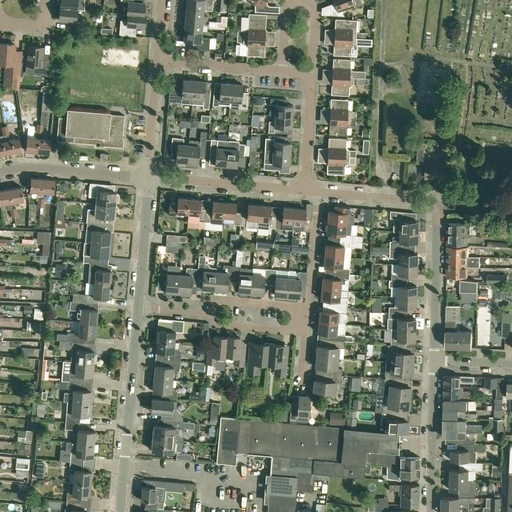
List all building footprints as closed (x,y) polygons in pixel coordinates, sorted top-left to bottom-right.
[(83,3),(83,0),(58,0),(58,2),(59,3),(59,8),(76,9),(77,3),(83,3)] [(126,14),(127,14),(143,16),(144,3),(132,2),(132,0),(119,0),(120,2),(127,2),(126,14)] [(185,0),(185,8),(203,10),(211,11),(212,0),(213,0),(185,0)] [(216,0),(216,11),(225,11),(225,0),(216,0)] [(254,12),(268,12),(268,6),(264,4),(265,0),(244,0),(254,4),(254,12)] [(330,15),(344,16),(345,16),(345,10),(350,8),(361,3),(359,0),(332,0),(334,3),(335,7),(330,9),(330,15)] [(76,9),(59,8),(58,20),(69,21),(68,26),(80,27),(81,17),(75,17),(76,9)] [(203,10),(185,8),(184,19),(205,21),(206,16),(202,16),(203,10)] [(101,14),(93,13),(92,21),(101,21),(101,14)] [(131,27),(136,27),(144,28),(145,16),(143,16),(127,14),(126,21),(119,20),(118,34),(130,35),(131,27)] [(243,30),(243,37),(265,38),(266,14),(248,14),(247,28),(245,30),(243,30)] [(205,25),(205,21),(184,19),(183,30),(201,31),(202,25),(205,25)] [(335,19),(334,37),(355,38),(356,33),(356,31),(357,20),(335,19)] [(201,37),(201,31),(183,30),(182,40),(197,42),(196,49),(208,50),(209,38),(201,37)] [(264,56),(265,38),(243,37),(242,44),(244,44),(246,47),(246,56),(264,56)] [(334,37),(333,46),(333,55),(350,56),(351,47),(353,45),(355,45),(355,38),(334,37)] [(17,87),(18,71),(19,57),(12,57),(13,45),(0,43),(0,63),(8,64),(7,70),(3,70),(2,85),(17,87)] [(40,62),(41,53),(41,47),(27,46),(25,65),(26,65),(26,72),(33,73),(33,74),(47,75),(48,63),(40,62)] [(333,58),(332,76),(353,78),(365,78),(365,71),(352,71),(350,68),(350,59),(333,58)] [(366,78),(365,78),(353,78),(332,76),(331,95),(348,96),(349,87),(351,85),(365,85),(366,78)] [(192,103),(192,97),(194,80),(182,79),(181,90),(176,89),(174,102),(180,102),(192,103)] [(202,104),(202,108),(208,109),(209,92),(204,91),(205,81),(194,80),(192,97),(192,103),(202,104)] [(230,105),(230,101),(232,84),(220,83),(219,93),(213,92),(212,105),(218,105),(218,104),(230,105)] [(230,101),(230,105),(230,107),(231,108),(239,108),(240,108),(246,108),(247,95),(241,95),(242,84),(232,84),(230,101)] [(47,111),(53,112),(54,107),(55,92),(47,92),(43,91),(41,111),(47,111)] [(260,105),(261,97),(252,96),(251,104),(260,105)] [(292,117),(293,106),(293,105),(286,105),(286,98),(269,98),(268,115),(274,116),(292,117)] [(330,117),(351,118),(355,118),(355,111),(351,111),(352,100),(348,99),(330,98),(330,117)] [(111,113),(68,109),(67,109),(66,118),(65,135),(74,136),(73,142),(94,144),(94,147),(103,147),(103,146),(123,147),(123,138),(122,138),(124,116),(110,115),(111,113)] [(449,123),(445,122),(446,113),(437,112),(436,120),(439,120),(439,125),(438,131),(449,131),(449,123)] [(292,127),(292,117),(274,116),(274,121),(268,121),(267,132),(281,133),(281,127),(292,127)] [(74,136),(65,135),(66,118),(58,117),(56,141),(73,142),(74,136)] [(330,117),(329,126),(329,135),(346,136),(346,127),(349,125),(355,125),(355,118),(351,118),(330,117)] [(188,140),(188,144),(187,162),(197,163),(198,152),(204,153),(206,132),(200,131),(199,141),(188,140)] [(280,142),(281,136),(267,135),(267,143),(268,145),(269,146),(271,147),(273,147),(272,153),(290,154),(291,142),(280,142)] [(176,161),(187,162),(188,144),(183,144),(183,138),(172,137),(171,150),(176,150),(176,161)] [(19,138),(7,141),(10,153),(21,151),(19,138)] [(25,151),(37,152),(38,139),(26,138),(25,151)] [(328,138),(327,156),(349,157),(349,150),(347,150),(345,147),(345,139),(328,138)] [(37,152),(49,153),(50,140),(38,139),(37,152)] [(214,165),(226,166),(227,148),(228,142),(216,141),(216,139),(211,139),(209,154),(215,154),(214,165)] [(7,141),(0,142),(0,155),(10,153),(7,141)] [(228,142),(227,148),(226,166),(236,167),(237,156),(243,157),(244,144),(238,144),(238,143),(228,142)] [(289,164),(290,154),(272,153),(264,152),(263,170),(279,170),(279,164),(289,164)] [(446,178),(446,174),(447,164),(446,164),(447,155),(442,155),(441,164),(426,163),(425,178),(434,178),(434,177),(446,178)] [(327,156),(327,165),(326,174),(343,175),(344,166),(346,164),(355,165),(355,158),(349,157),(327,156)] [(29,191),(41,192),(43,179),(30,178),(29,191)] [(43,179),(41,192),(53,193),(54,180),(43,179)] [(96,197),(96,204),(114,205),(115,194),(104,193),(105,184),(89,183),(88,197),(96,197)] [(21,187),(10,189),(12,202),(23,200),(21,187)] [(13,208),(12,202),(10,189),(0,190),(0,201),(0,204),(6,203),(8,210),(10,209),(13,208)] [(177,213),(188,214),(189,199),(178,198),(177,205),(169,204),(168,215),(177,216),(177,213)] [(200,200),(189,199),(188,214),(198,215),(198,222),(197,229),(204,229),(206,210),(200,209),(200,200)] [(221,230),(223,217),(224,202),(222,202),(221,199),(219,199),(218,201),(212,201),(211,210),(206,210),(204,229),(221,230)] [(53,201),(53,219),(61,219),(61,201),(53,201)] [(233,225),(240,225),(241,213),(235,212),(236,203),(224,202),(223,217),(233,218),(233,225)] [(86,222),(101,224),(102,217),(113,218),(114,205),(96,204),(95,212),(87,211),(86,222)] [(241,213),(240,225),(246,226),(257,227),(259,205),(247,204),(247,213),(241,213)] [(257,227),(275,229),(276,216),(270,215),(271,206),(259,205),(257,227)] [(350,207),(339,206),(334,206),(334,212),(328,211),(327,222),(345,224),(351,224),(353,225),(354,216),(349,215),(350,207)] [(281,230),(292,230),(294,208),(282,207),(281,216),(276,216),(275,229),(281,230)] [(305,219),(306,209),(294,208),(292,230),(303,231),(310,232),(311,219),(305,219)] [(363,225),(365,226),(371,226),(372,215),(372,209),(365,208),(363,225)] [(390,218),(394,219),(393,231),(399,231),(418,232),(418,221),(406,221),(406,212),(390,211),(390,218)] [(101,230),(101,224),(86,222),(86,229),(92,230),(90,243),(109,244),(110,231),(101,230)] [(339,240),(361,242),(362,236),(350,235),(351,224),(345,224),(327,222),(326,233),(339,234),(339,240)] [(455,223),(448,223),(447,223),(447,234),(468,235),(468,225),(468,223),(467,223),(455,223)] [(37,243),(49,244),(50,232),(38,231),(37,243)] [(389,241),(389,247),(394,248),(408,248),(408,242),(417,243),(418,232),(399,231),(399,237),(392,236),(392,241),(389,241)] [(468,244),(468,235),(447,234),(447,244),(455,244),(468,244)] [(211,238),(211,245),(219,246),(220,238),(211,238)] [(325,245),(324,256),(343,257),(344,246),(351,247),(361,247),(361,242),(339,240),(338,246),(325,245)] [(98,256),(108,257),(109,244),(90,243),(85,242),(84,255),(83,262),(89,263),(98,264),(98,256)] [(447,246),(447,257),(467,257),(467,247),(447,246)] [(408,248),(394,248),(389,247),(372,247),(372,256),(382,256),(382,254),(389,254),(389,258),(399,258),(399,264),(417,264),(417,254),(415,254),(415,248),(408,248)] [(343,257),(324,256),(323,267),(336,268),(336,273),(349,274),(349,268),(342,268),(343,257)] [(447,267),(467,267),(477,267),(480,267),(480,257),(467,257),(447,257),(447,267)] [(214,290),(215,272),(216,269),(208,268),(208,267),(208,266),(208,265),(207,265),(207,264),(206,264),(205,264),(204,264),(202,264),(202,259),(199,258),(198,263),(197,269),(197,276),(202,276),(201,289),(214,290)] [(231,266),(228,266),(223,265),(222,273),(215,272),(214,290),(226,291),(227,278),(233,279),(234,266),(235,261),(232,261),(231,266)] [(109,285),(110,271),(101,270),(101,264),(98,264),(89,263),(88,271),(94,272),(93,283),(109,285)] [(54,277),(64,278),(65,264),(55,264),(54,277)] [(390,280),(407,281),(407,275),(416,275),(417,264),(399,264),(399,275),(391,275),(390,280)] [(237,292),(250,293),(252,275),(252,269),(240,268),(240,267),(234,266),(233,279),(238,279),(237,291),(237,292)] [(454,277),(466,277),(477,277),(477,267),(467,267),(447,267),(446,277),(454,277)] [(197,276),(197,269),(192,269),(191,276),(179,275),(177,293),(189,294),(191,281),(196,282),(197,276)] [(263,276),(252,275),(250,293),(262,294),(263,282),(269,282),(270,270),(264,269),(263,276)] [(286,296),(287,278),(288,271),(270,270),(269,282),(274,283),(273,295),(286,296)] [(306,273),(301,272),(298,272),(296,273),(295,271),(289,270),(288,271),(287,278),(286,296),(299,297),(300,285),(305,285),(306,273)] [(322,278),(321,289),(340,291),(341,280),(348,280),(349,274),(336,273),(335,279),(322,278)] [(177,293),(179,275),(166,274),(164,292),(177,293)] [(507,274),(486,274),(486,282),(506,282),(507,274)] [(398,288),(398,297),(416,297),(416,286),(407,286),(407,281),(390,280),(389,280),(388,287),(390,287),(390,288),(398,288)] [(477,292),(477,283),(460,281),(460,292),(477,292)] [(78,296),(78,302),(88,303),(98,303),(98,298),(108,298),(109,285),(93,283),(92,295),(86,294),(86,297),(78,296)] [(333,306),(346,307),(346,300),(344,298),(339,297),(340,291),(321,289),(320,300),(334,301),(333,306)] [(392,307),(392,313),(406,313),(406,308),(416,308),(416,297),(398,297),(398,307),(392,307)] [(88,303),(78,302),(70,301),(69,309),(80,310),(79,322),(96,323),(97,309),(87,308),(88,303)] [(472,339),(472,332),(455,331),(455,322),(459,322),(460,305),(446,306),(445,347),(471,348),(472,339)] [(318,322),(337,323),(344,324),(345,322),(347,321),(347,320),(348,316),(347,315),(345,314),(346,307),(333,306),(333,312),(319,311),(318,322)] [(34,308),(33,318),(33,319),(43,319),(43,309),(34,308)] [(397,319),(396,330),(415,330),(415,319),(406,319),(406,313),(392,313),(392,319),(397,319)] [(157,330),(156,341),(174,342),(175,332),(191,333),(192,321),(171,320),(170,331),(157,330)] [(25,322),(25,330),(40,330),(40,322),(25,322)] [(66,341),(72,341),(84,342),(85,336),(94,337),(96,323),(79,322),(78,333),(67,332),(66,341)] [(317,333),(331,334),(330,340),(344,341),(351,341),(351,336),(336,335),(337,323),(318,322),(317,333)] [(511,334),(511,323),(502,323),(501,337),(511,337),(511,334)] [(391,345),(409,346),(410,340),(415,340),(415,330),(396,330),(391,329),(391,345)] [(206,349),(205,364),(204,371),(209,372),(209,364),(216,365),(217,357),(225,358),(227,337),(226,337),(226,338),(214,337),(213,350),(206,349)] [(227,337),(225,358),(225,356),(233,357),(232,365),(243,366),(244,351),(238,351),(239,338),(227,337)] [(344,341),(330,340),(327,339),(326,340),(327,340),(327,346),(317,345),(317,356),(315,356),(337,358),(338,348),(344,348),(344,341)] [(84,342),(72,341),(71,353),(71,361),(92,363),(94,363),(95,355),(93,355),(94,351),(86,350),(86,342),(84,342)] [(179,361),(180,361),(181,354),(179,353),(179,352),(177,349),(173,349),(174,342),(156,341),(155,351),(169,352),(168,360),(179,361)] [(258,364),(266,364),(268,345),(250,343),(247,373),(257,374),(258,364)] [(412,346),(409,346),(391,345),(387,344),(386,361),(391,362),(413,364),(413,363),(412,363),(413,353),(404,352),(404,346),(412,347),(412,346)] [(287,346),(268,345),(266,364),(275,365),(274,375),(285,376),(287,346)] [(22,346),(21,354),(23,355),(33,356),(34,348),(22,346)] [(324,374),(341,375),(342,369),(336,368),(337,358),(315,356),(316,357),(316,367),(325,368),(324,374)] [(154,366),(153,379),(171,380),(172,372),(175,373),(178,371),(178,368),(179,361),(168,360),(164,359),(164,367),(154,366)] [(71,361),(69,381),(83,382),(83,375),(91,376),(92,363),(71,361)] [(413,364),(391,362),(386,361),(385,378),(402,380),(402,374),(411,374),(412,364),(413,364)] [(190,370),(201,370),(201,362),(190,362),(190,370)] [(324,380),(314,380),(314,391),(325,392),(325,394),(332,394),(332,392),(334,392),(335,382),(341,382),(341,375),(324,374),(323,374),(324,374),(324,380)] [(460,382),(474,383),(474,377),(444,375),(444,386),(460,386),(460,382)] [(496,388),(497,378),(491,377),(486,377),(485,387),(490,388),(496,388)] [(361,378),(352,378),(351,391),(359,391),(361,378)] [(409,397),(410,387),(401,386),(402,380),(385,378),(383,395),(410,398),(410,397),(409,397)] [(495,398),(503,399),(503,388),(504,378),(497,378),(496,388),(495,398)] [(171,387),(171,380),(153,379),(152,392),(161,392),(161,399),(176,400),(176,391),(173,387),(171,387)] [(67,401),(89,403),(90,390),(82,390),(83,382),(69,381),(68,392),(64,392),(63,401),(67,401)] [(463,387),(460,386),(444,386),(444,397),(472,397),(472,391),(463,391),(463,387)] [(289,421),(297,422),(297,416),(308,417),(308,415),(310,415),(311,408),(308,408),(310,396),(298,395),(298,398),(292,397),(291,397),(289,421)] [(399,408),(408,408),(409,398),(410,398),(383,395),(376,395),(374,412),(382,412),(399,414),(399,413),(399,408)] [(502,410),(503,399),(495,398),(491,398),(491,405),(496,405),(496,409),(502,410)] [(151,399),(150,412),(161,414),(162,415),(162,420),(183,422),(183,418),(176,409),(177,402),(151,399)] [(361,400),(353,399),(352,408),(361,409),(361,400)] [(44,401),(38,400),(36,416),(43,417),(44,401)] [(67,401),(65,421),(79,422),(80,415),(87,415),(89,403),(67,401)] [(457,410),(465,410),(468,410),(468,402),(452,401),(444,401),(443,404),(443,409),(457,410)] [(210,402),(207,422),(215,423),(218,403),(210,402)] [(443,409),(443,415),(443,417),(443,418),(451,418),(477,419),(478,414),(465,414),(465,410),(457,410),(443,409)] [(489,419),(501,419),(502,410),(496,409),(494,409),(494,417),(488,417),(488,419),(489,419)] [(327,412),(327,422),(342,423),(342,412),(327,412)] [(407,421),(398,420),(399,414),(382,412),(380,430),(406,432),(407,421)] [(341,428),(289,423),(220,416),(216,462),(235,464),(237,452),(272,455),(338,461),(341,428)] [(347,417),(346,428),(355,429),(356,418),(355,418),(348,417),(347,417)] [(443,428),(476,429),(482,429),(482,425),(466,425),(466,420),(451,420),(443,419),(443,428)] [(489,429),(493,429),(502,429),(502,419),(501,419),(489,419),(489,429)] [(77,433),(76,442),(94,443),(95,431),(78,429),(79,422),(65,421),(64,428),(73,429),(72,433),(77,433)] [(154,425),(152,438),(174,440),(176,427),(154,425)] [(365,463),(394,466),(398,467),(398,457),(399,446),(400,446),(401,445),(401,442),(400,441),(399,441),(399,433),(391,432),(355,429),(346,428),(341,428),(338,461),(362,464),(365,464),(365,463)] [(476,434),(476,429),(443,428),(443,437),(465,438),(465,434),(476,434)] [(217,430),(209,429),(208,436),(216,437),(217,430)] [(493,429),(492,440),(493,440),(493,444),(502,445),(502,429),(493,429)] [(32,431),(26,430),(24,442),(31,443),(32,431)] [(180,449),(180,440),(174,440),(152,438),(151,450),(173,452),(177,452),(177,449),(180,449)] [(70,450),(69,461),(84,463),(84,455),(92,456),(94,443),(76,442),(75,451),(70,450)] [(468,450),(459,450),(451,450),(451,460),(468,460),(468,450)] [(271,469),(297,472),(313,473),(364,478),(365,464),(362,464),(338,461),(272,455),(271,469)] [(398,457),(398,467),(400,467),(419,468),(419,457),(408,457),(398,457)] [(30,459),(16,458),(15,467),(25,468),(25,465),(29,466),(30,459)] [(73,482),(90,483),(91,471),(83,470),(84,463),(69,461),(68,473),(74,474),(73,482)] [(43,478),(45,464),(36,463),(35,477),(43,478)] [(400,477),(411,477),(419,478),(419,468),(400,467),(398,467),(394,466),(394,476),(400,476),(400,477)] [(311,492),(313,473),(297,472),(271,469),(266,511),(293,511),(295,490),(311,492)] [(450,469),(450,480),(469,480),(469,470),(450,469)] [(143,479),(141,500),(145,501),(155,501),(158,501),(157,508),(163,509),(164,502),(165,489),(183,491),(183,489),(195,490),(196,484),(143,479)] [(469,490),(469,480),(450,480),(450,490),(458,490),(469,490)] [(67,489),(66,501),(80,502),(80,495),(89,496),(90,483),(73,482),(72,490),(67,489)] [(417,507),(418,507),(419,484),(418,484),(418,485),(414,485),(388,484),(388,490),(400,491),(400,506),(409,506),(417,506),(417,507)] [(19,492),(18,501),(29,502),(30,493),(19,492)] [(442,497),(442,506),(468,507),(468,504),(474,504),(474,499),(451,497),(442,497)] [(486,507),(500,507),(501,498),(486,498),(486,507)] [(87,511),(88,511),(79,510),(80,502),(66,501),(65,509),(64,508),(64,511),(87,511)]
